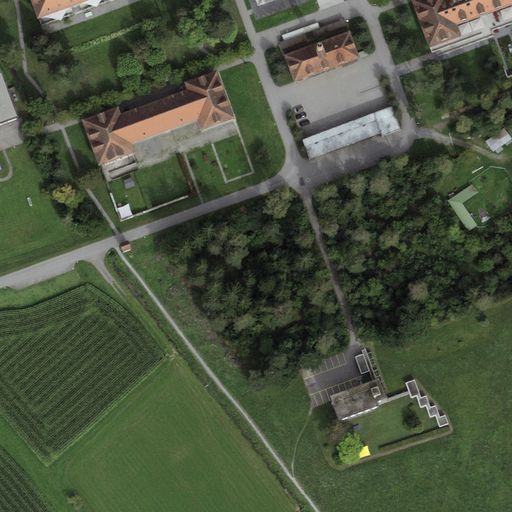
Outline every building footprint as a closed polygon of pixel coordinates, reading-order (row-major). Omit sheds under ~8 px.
[(31,0),(38,18),(87,0),(31,0)] [(511,0),(411,0),(410,1),(428,49),(461,37),(458,26),(511,6),(511,0)] [(345,20),(281,43),(295,82),(359,59),(345,20)] [(118,107),(81,121),(98,167),(135,153),(132,144),(198,120),(202,131),(236,119),(218,71),(185,83),(188,90),(121,115),(118,107)] [(0,72),(0,123),(18,118),(1,72),(0,72)] [(382,137),(401,130),(392,107),(302,141),(310,160),(380,133),(382,137)] [(121,247),(123,252),(131,249),(130,244),(121,247)] [(362,352),(363,355),(369,371),(372,380),(376,379),(366,350),(362,352)] [(369,371),(363,355),(355,358),(360,374),(369,371)] [(372,380),(330,395),(339,421),(379,407),(377,401),(386,398),(378,378),(376,379),(372,380)] [(415,380),(406,383),(411,400),(416,398),(420,410),(426,407),(430,418),(436,417),(440,428),(449,425),(446,416),(440,418),(436,406),(431,408),(427,396),(421,398),(415,380)]
